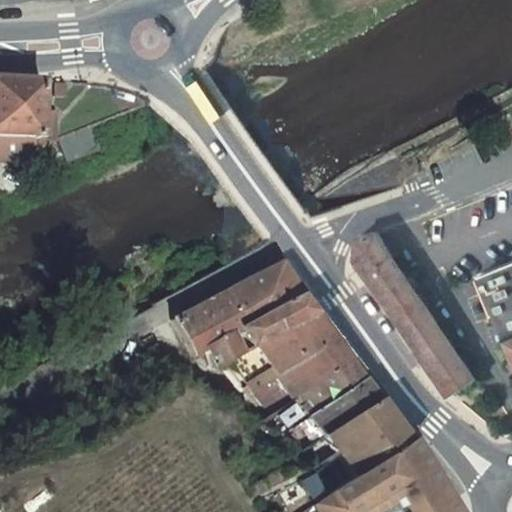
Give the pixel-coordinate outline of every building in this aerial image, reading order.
[(0,162),(17,163),(17,155),(44,148),(46,124),(37,123),(39,83),(0,81),(0,162)] [(58,142),(66,163),(97,151),(88,130),(58,142)] [(369,229),(356,234),(354,261),(444,395),(478,375),(381,225),(369,229)] [(511,264),(479,277),(511,355),(511,264)] [(300,296),(277,265),(169,322),(191,355),(300,296)] [(314,316),(300,296),(191,355),(192,357),(193,355),(196,360),(207,354),(216,369),(228,362),(314,316)] [(217,370),(229,363),(254,391),(332,341),(314,316),(228,362),(216,369),(217,370)] [(332,341),(254,391),(271,414),(348,363),(332,341)] [(123,347),(100,360),(107,371),(129,358),(123,347)] [(166,356),(160,348),(156,351),(161,359),(166,356)] [(271,414),(260,421),(282,438),(297,427),(309,419),(362,382),(348,363),(271,414)] [(362,382),(309,419),(325,439),(377,403),(362,382)] [(313,448),(297,458),(316,491),(321,500),(325,498),(341,487),(329,471),(317,454),(330,445),(343,462),(355,478),(406,444),(377,403),(325,439),(313,448)] [(325,439),(309,419),(297,427),(313,448),(325,439)] [(341,487),(325,498),(334,511),(359,511),(385,494),(395,510),(396,511),(398,511),(407,506),(410,511),(450,511),(431,481),(406,444),(355,478),(341,487)] [(343,462),(329,471),(341,487),(355,478),(343,462)] [(261,482),(249,489),(254,496),(265,489),(261,482)] [(321,500),(316,491),(304,498),(309,508),(321,500)]
